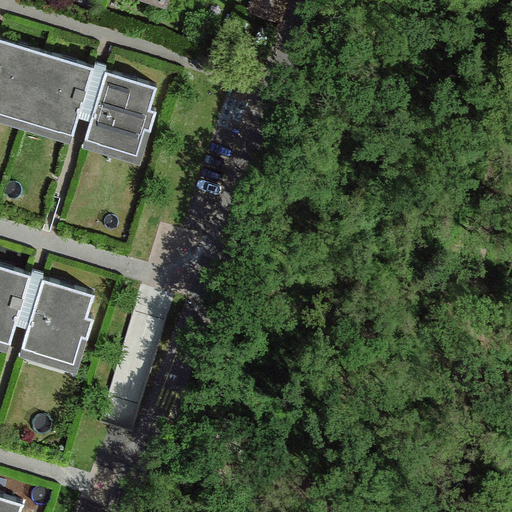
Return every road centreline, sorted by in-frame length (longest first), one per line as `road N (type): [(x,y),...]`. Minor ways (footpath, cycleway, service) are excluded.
road 1 (residential): [(123,511),(217,273),(306,0)]
road 2 (unknown): [(0,219),(217,273)]
